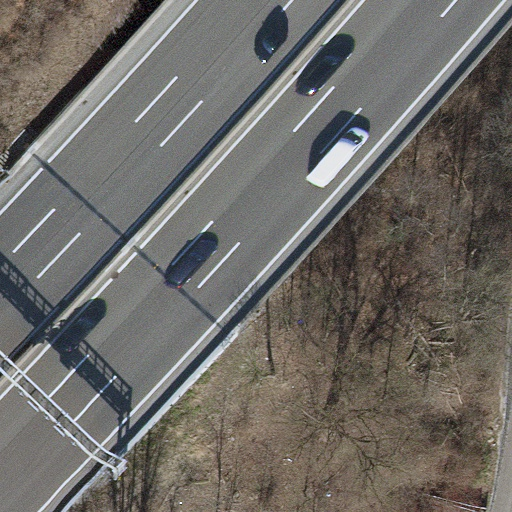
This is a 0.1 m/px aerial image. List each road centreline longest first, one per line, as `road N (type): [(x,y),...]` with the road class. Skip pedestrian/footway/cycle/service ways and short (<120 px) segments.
road 1 (motorway): [(0,476),(436,0)]
road 2 (motorway): [(269,0),(0,291)]
